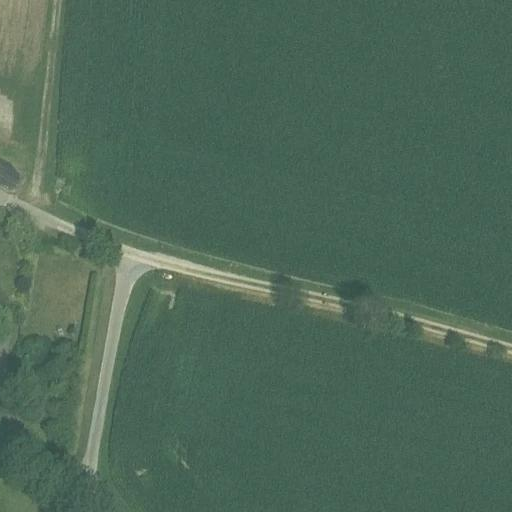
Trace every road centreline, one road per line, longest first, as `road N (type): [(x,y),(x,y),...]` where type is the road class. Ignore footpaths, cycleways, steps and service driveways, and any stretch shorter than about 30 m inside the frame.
road 1 (track): [(27,211),(131,257),(511,355)]
road 2 (unclassified): [(131,257),(82,479),(113,511)]
road 3 (track): [(27,211),(51,0)]
